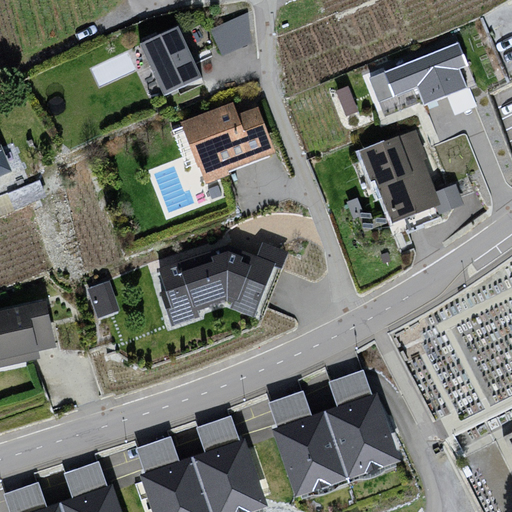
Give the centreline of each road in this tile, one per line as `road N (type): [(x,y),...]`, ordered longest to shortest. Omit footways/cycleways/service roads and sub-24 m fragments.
road 1 (residential): [(359,324),(202,393),(0,458)]
road 2 (residential): [(359,324),(266,74),(272,0)]
road 3 (residential): [(511,221),(359,324)]
